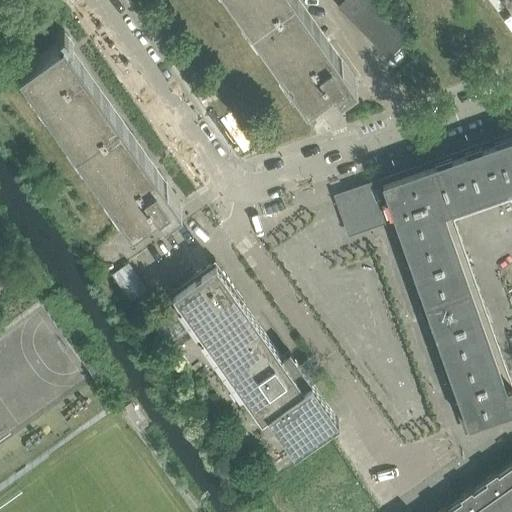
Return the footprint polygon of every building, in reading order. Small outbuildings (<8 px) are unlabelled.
[(340,58),(298,0),(235,0),(306,100),(322,88),(329,98),(356,79),(341,58),(340,58)] [(346,15),(361,0),(344,0),(338,7),(346,15)] [(355,24),(374,6),(367,0),(361,0),(346,15),(355,24)] [(363,32),(382,14),(374,6),(355,24),(363,32)] [(372,41),(390,23),(382,14),(363,32),(372,41)] [(380,49),(399,31),(390,23),(372,41),(380,49)] [(388,58),(407,40),(399,31),(380,49),(388,58)] [(166,182),(70,46),(64,37),(21,67),(69,135),(132,223),(148,212),(154,221),(156,220),(155,219),(163,214),(164,215),(181,202),(166,181),(166,182)] [(511,409),(511,381),(508,371),(491,322),(454,217),(511,196),(511,136),(341,197),(351,228),(393,213),(468,425),(484,420),(511,409)] [(281,357),(254,318),(234,289),(235,288),(215,259),(169,292),(198,333),(200,332),(261,419),(268,414),(293,451),(294,452),(308,442),(313,449),(331,436),(326,429),(339,420),(338,419),(312,382),(308,384),(296,366),(299,364),(290,351),(281,357)] [(511,511),(511,458),(511,460),(511,462),(498,473),(496,470),(485,478),(487,480),(473,490),(471,488),(460,496),(462,498),(448,508),(446,506),(436,511),(511,511)]
